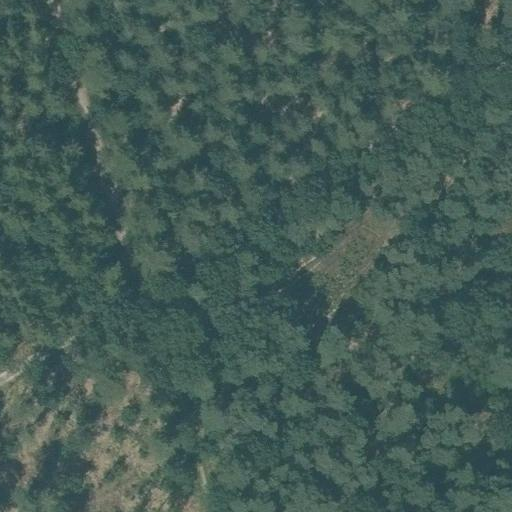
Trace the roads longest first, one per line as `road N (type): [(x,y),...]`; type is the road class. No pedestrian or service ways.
road 1 (track): [(511,53),(141,291)]
road 2 (track): [(141,291),(46,0)]
road 3 (track): [(206,511),(178,389),(141,291)]
road 4 (track): [(141,291),(0,380)]
